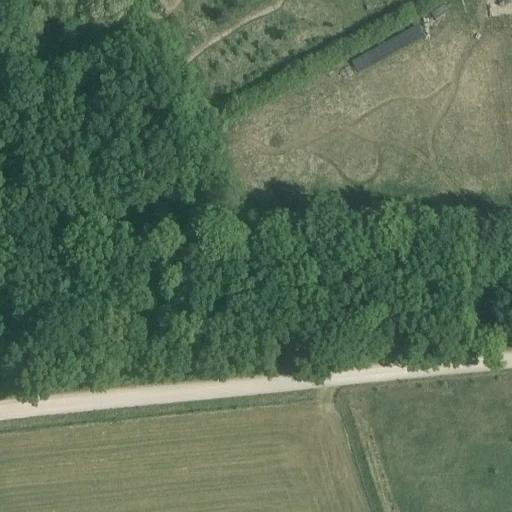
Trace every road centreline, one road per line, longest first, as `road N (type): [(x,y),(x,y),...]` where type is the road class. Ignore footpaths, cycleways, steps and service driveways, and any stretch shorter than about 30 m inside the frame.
road 1 (track): [(304,381),(0,414)]
road 2 (track): [(511,360),(304,381)]
